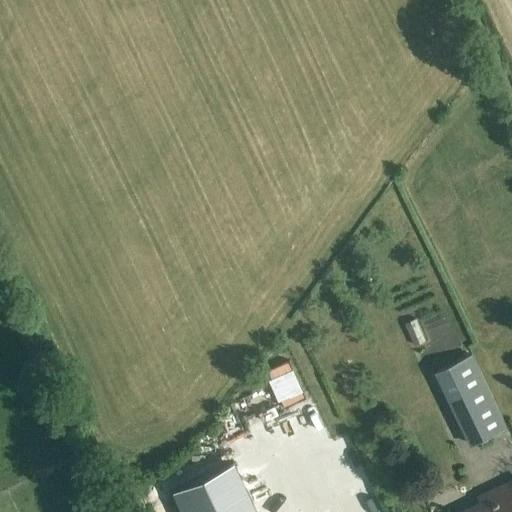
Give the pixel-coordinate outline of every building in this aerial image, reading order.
[(423,312),(425,330),(442,328),(444,343),(460,341),(457,318),(437,320),(436,311),(423,312)] [(413,344),(425,340),(416,318),(404,323),(413,344)] [(470,444),(506,426),(471,355),(435,372),(470,444)] [(301,434),(322,478),(344,467),(323,423),(301,434)] [(255,511),(231,462),(173,490),(183,511),(255,511)] [(511,511),(511,482),(480,498),(482,504),(464,511),(511,511)]
